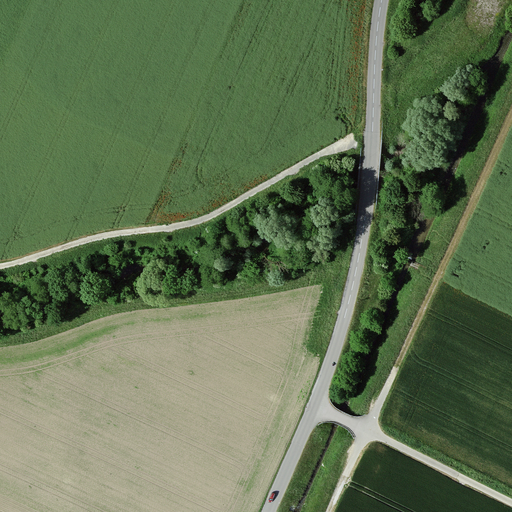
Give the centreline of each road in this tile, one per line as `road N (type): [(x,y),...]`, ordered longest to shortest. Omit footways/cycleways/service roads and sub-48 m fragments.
road 1 (tertiary): [(268,511),(328,370),(354,278),(381,0)]
road 2 (track): [(511,117),(330,511)]
road 3 (track): [(0,267),(108,236),(197,224),(342,148)]
road 4 (track): [(314,404),(511,502)]
